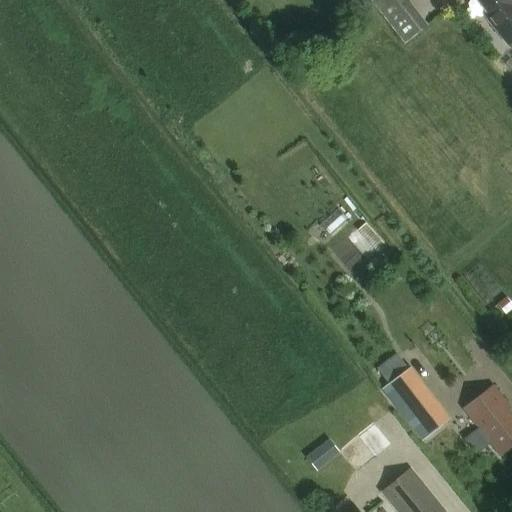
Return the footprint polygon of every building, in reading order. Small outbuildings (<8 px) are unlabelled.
[(372,0),(370,2),(403,45),(427,26),(406,0),(372,0)] [(511,0),(476,0),(487,13),(484,16),(508,46),(511,43),(511,0)] [(395,382),(388,387),(425,441),(456,420),(407,348),(383,364),(395,382)] [(511,410),(492,386),(462,409),(481,433),(482,432),(487,439),(486,440),(499,457),(511,447),(511,416),(508,411),(511,410)] [(389,446),(372,425),(339,452),(356,473),(389,446)] [(444,511),(411,470),(382,494),(396,511),(444,511)] [(346,494),(367,500),(372,483),(351,477),(346,494)]
